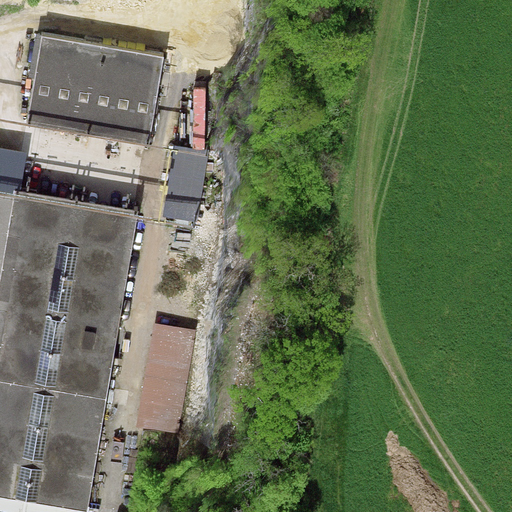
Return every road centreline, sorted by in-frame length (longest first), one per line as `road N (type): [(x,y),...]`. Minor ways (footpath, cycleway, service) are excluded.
road 1 (track): [(402,0),(358,277)]
road 2 (track): [(484,511),(403,380),(358,277)]
